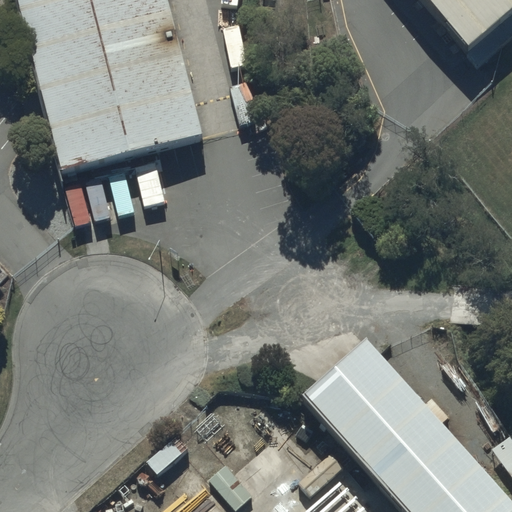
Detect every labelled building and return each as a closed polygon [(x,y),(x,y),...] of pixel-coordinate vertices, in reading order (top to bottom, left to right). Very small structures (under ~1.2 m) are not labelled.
[(180,116),(153,0),(9,0),(40,149),(180,116)] [(421,0),(449,33),(482,0),(421,0)] [(118,171),(85,180),(98,228),(131,220),(118,171)] [(347,312),(286,368),(415,511),(454,511),(495,476),(347,312)] [(351,467),(338,452),(296,489),(310,504),(351,467)] [(227,468),(208,485),(231,511),(240,511),(255,499),(227,468)]
